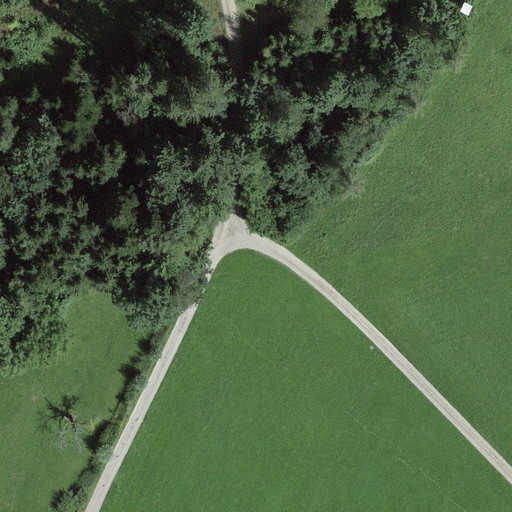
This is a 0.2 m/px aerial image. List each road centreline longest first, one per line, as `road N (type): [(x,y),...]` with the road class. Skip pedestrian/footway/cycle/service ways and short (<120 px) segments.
road 1 (track): [(511,504),(224,199),(239,32),(230,0)]
road 2 (track): [(84,511),(224,199)]
road 3 (track): [(392,0),(239,32)]
